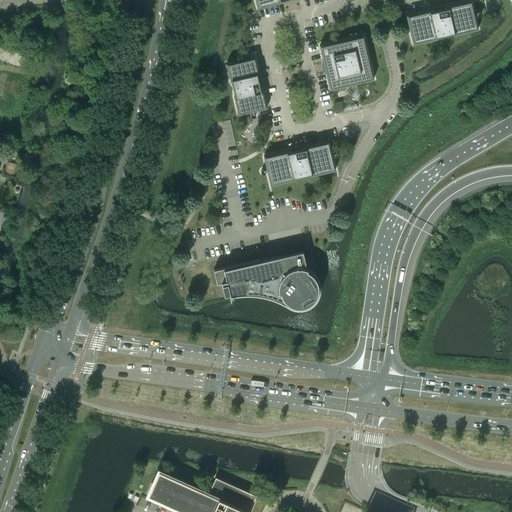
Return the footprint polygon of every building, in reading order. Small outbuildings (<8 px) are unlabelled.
[(255,0),(257,8),(282,1),(284,0),(283,0),(288,0),(289,0),(255,0)] [(436,9),(436,10),(433,11),(433,10),(431,10),(431,9),(406,15),(413,44),(438,38),(437,37),(441,36),(441,35),(449,34),(453,34),(478,29),(471,0),(470,0),(446,6),(446,7),(444,7),(445,8),(442,9),(441,8),(440,7),(439,7),(438,7),(437,8),(436,9)] [(319,45),(322,59),(323,59),(324,59),(325,64),(324,64),(324,65),(323,65),(323,66),(323,67),(323,68),(324,68),(324,69),(325,69),(326,69),(327,74),(326,74),(330,89),(345,85),(345,84),(358,81),(358,82),(374,79),(370,63),(369,63),(366,50),(367,50),(363,35),(348,38),(348,39),(335,42),(335,41),(319,45)] [(0,62),(23,66),(25,50),(0,45),(0,62)] [(267,107),(263,90),(263,89),(262,90),(261,88),(260,88),(260,85),(260,84),(261,84),(261,83),(261,82),(261,81),(260,80),(259,80),(258,80),(258,77),(258,76),(258,74),(259,74),(255,56),(226,63),(230,81),(231,81),(232,84),(233,84),(235,92),(234,92),(235,96),(234,96),(238,114),(267,107)] [(343,111),(341,101),(333,103),(335,113),(343,111)] [(294,149),(294,150),(294,151),(291,151),(291,150),(289,151),(288,150),(263,156),(270,185),(295,179),(295,178),(298,177),(298,176),(306,174),(306,175),(310,174),(310,175),(335,169),(328,140),(304,146),(304,147),(302,148),(302,149),(299,149),(298,148),(297,148),(296,148),(295,148),(294,149)] [(7,156),(4,173),(16,176),(19,159),(7,156)] [(229,293),(230,295),(230,299),(231,299),(230,295),(238,294),(241,293),(249,293),(252,293),(260,294),(267,296),(270,297),(274,298),(280,301),(290,306),(294,307),(297,308),(301,308),(304,307),(308,306),(311,304),(314,302),(316,299),(318,296),(319,292),(320,289),(320,285),(319,282),(318,278),(316,275),(314,272),(311,270),(307,268),(303,250),(260,260),(260,258),(213,269),(217,283),(221,282),(224,294),(229,293)] [(248,511),(256,495),(215,477),(208,493),(159,471),(148,495),(185,511),(248,511)]
